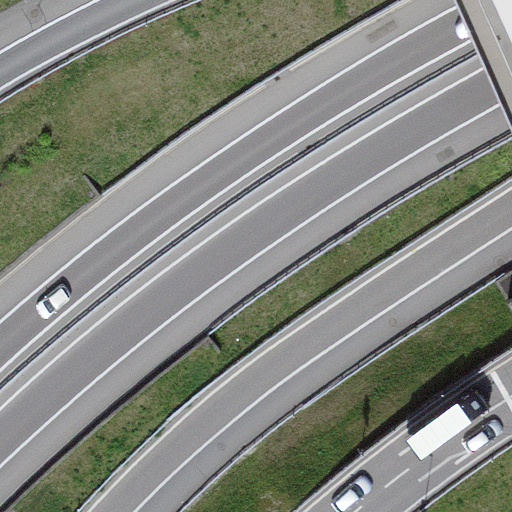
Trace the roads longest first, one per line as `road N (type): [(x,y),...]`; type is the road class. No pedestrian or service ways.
road 1 (motorway): [(0,439),(254,231),(511,77)]
road 2 (motorway): [(505,0),(216,175),(0,347)]
road 3 (motorway): [(111,511),(279,361),(511,205)]
road 4 (motorway): [(356,511),(511,394)]
road 5 (motorway): [(132,0),(0,72)]
